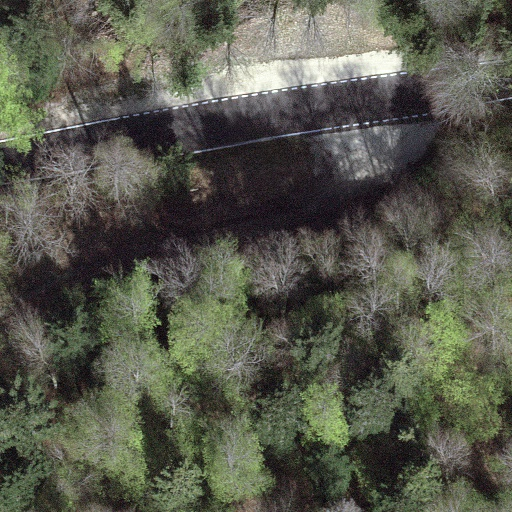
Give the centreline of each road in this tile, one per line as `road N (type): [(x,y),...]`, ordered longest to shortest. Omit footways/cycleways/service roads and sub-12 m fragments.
road 1 (tertiary): [(511,79),(0,160)]
road 2 (track): [(391,99),(393,132),(366,185),(62,276),(0,316)]
